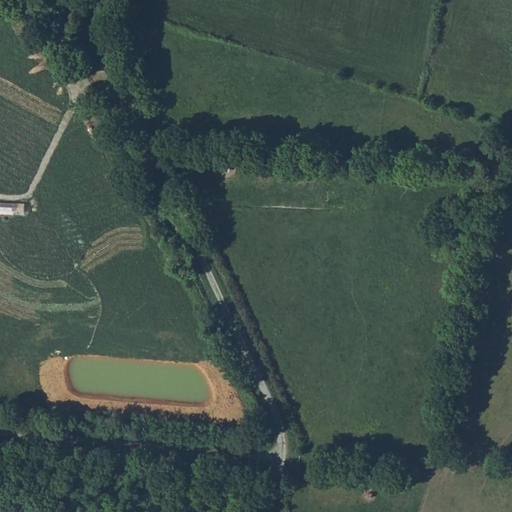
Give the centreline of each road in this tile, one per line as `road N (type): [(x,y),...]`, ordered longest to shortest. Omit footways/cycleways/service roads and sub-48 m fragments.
road 1 (track): [(283,446),(133,107),(95,47)]
road 2 (track): [(0,432),(266,456),(283,446)]
